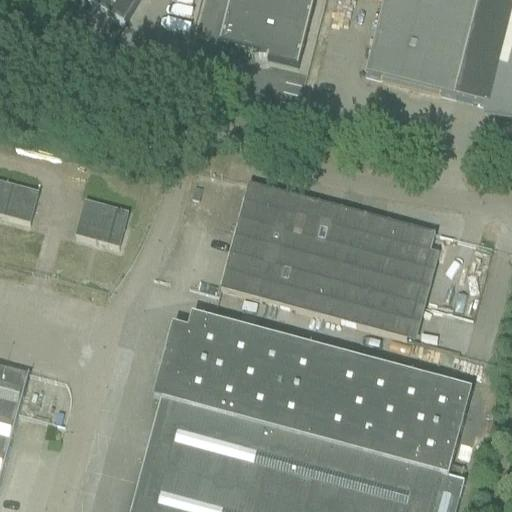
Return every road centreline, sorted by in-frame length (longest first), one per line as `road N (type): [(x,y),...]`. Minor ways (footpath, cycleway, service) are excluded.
road 1 (unclassified): [(59,511),(115,310),(156,233),(196,124)]
road 2 (unclassified): [(511,211),(355,186),(196,124)]
road 3 (unclassified): [(196,124),(0,8)]
